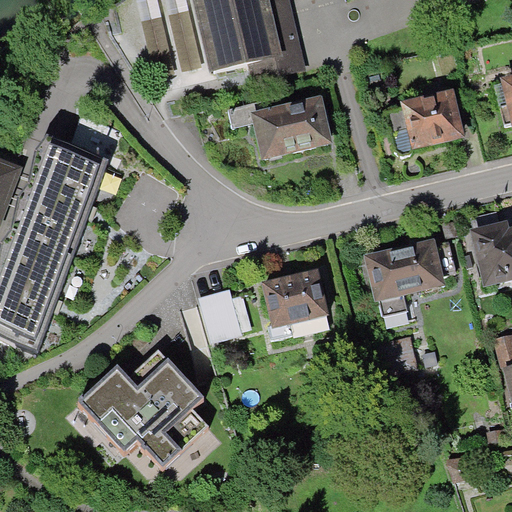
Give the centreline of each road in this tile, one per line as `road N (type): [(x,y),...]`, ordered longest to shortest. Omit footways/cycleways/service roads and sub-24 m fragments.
road 1 (residential): [(511,178),(226,239)]
road 2 (residential): [(41,371),(86,352),(193,255),(226,239)]
road 3 (residential): [(151,123),(203,190),(226,239)]
road 4 (residential): [(151,123),(91,65),(68,64),(55,74)]
